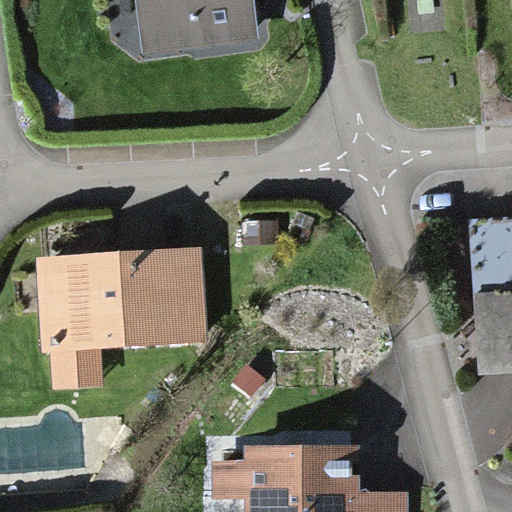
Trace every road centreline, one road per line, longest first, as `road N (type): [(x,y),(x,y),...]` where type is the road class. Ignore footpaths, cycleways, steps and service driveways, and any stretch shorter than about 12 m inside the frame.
road 1 (residential): [(455,511),(361,169)]
road 2 (residential): [(361,169),(330,0)]
road 3 (residential): [(361,169),(511,159)]
